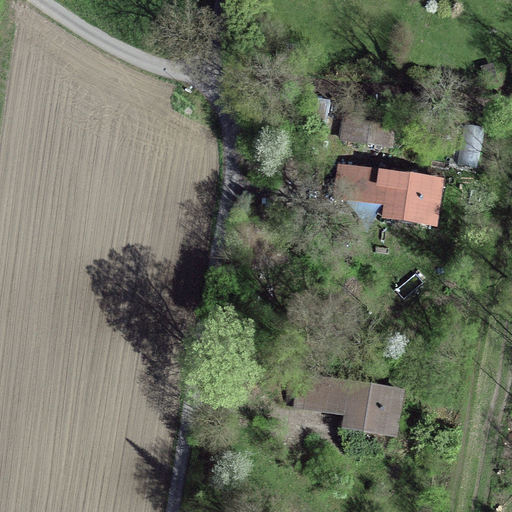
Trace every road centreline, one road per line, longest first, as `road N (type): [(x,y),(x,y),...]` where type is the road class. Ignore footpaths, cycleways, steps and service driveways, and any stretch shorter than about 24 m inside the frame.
road 1 (residential): [(172,511),(234,165),(214,77)]
road 2 (track): [(214,77),(511,110)]
road 3 (residential): [(214,77),(113,47),(41,0)]
